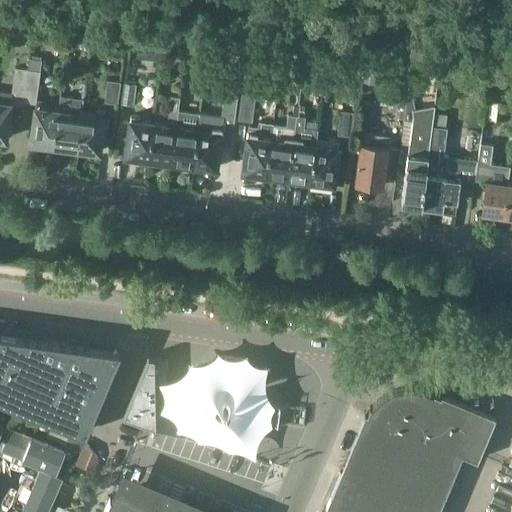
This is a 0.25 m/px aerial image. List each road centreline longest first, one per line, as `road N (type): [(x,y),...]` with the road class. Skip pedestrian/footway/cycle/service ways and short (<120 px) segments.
road 1 (residential): [(511,257),(0,186)]
road 2 (unclassified): [(352,353),(146,325)]
road 3 (unclassified): [(146,325),(89,511)]
road 4 (unclassified): [(287,511),(352,353)]
road 5 (unclassified): [(511,376),(352,353)]
road 6 (unclassified): [(146,325),(0,305)]
